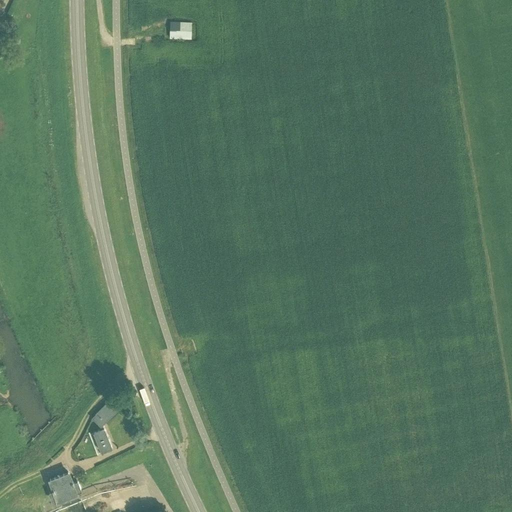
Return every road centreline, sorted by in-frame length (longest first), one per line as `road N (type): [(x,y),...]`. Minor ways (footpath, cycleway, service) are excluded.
road 1 (primary): [(198,511),(138,366),(113,279),(90,167),(76,0)]
road 2 (track): [(63,462),(94,406),(138,366)]
